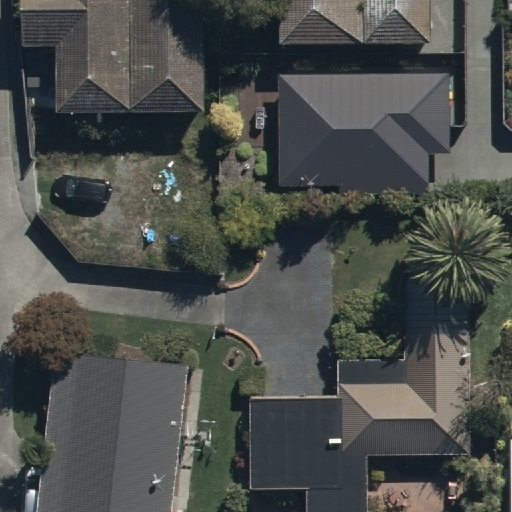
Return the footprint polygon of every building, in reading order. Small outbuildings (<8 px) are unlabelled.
[(64,41),(66,107),(207,107),(207,0),(33,0),(34,41),(64,41)] [(280,0),(281,40),(432,38),(431,0),(280,0)] [(511,41),(497,42),(497,112),(511,112),(511,41)] [(451,70),(280,72),(281,185),(342,185),(342,194),(429,193),(428,151),(452,150),(451,70)] [(205,136),(122,137),(123,174),(205,173),(205,136)] [(366,511),(367,445),(472,445),(472,259),(406,259),(406,349),(339,349),(339,386),(251,386),(251,479),(309,479),(308,511),(366,511)] [(59,342),(37,511),(170,511),(190,359),(59,342)]
